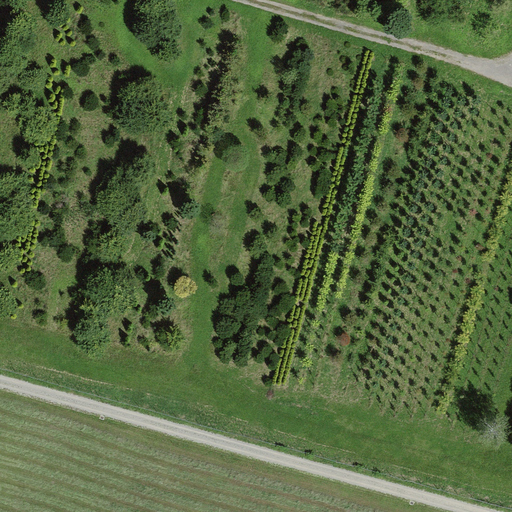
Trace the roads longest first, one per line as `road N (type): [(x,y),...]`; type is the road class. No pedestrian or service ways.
road 1 (track): [(0,379),(483,511)]
road 2 (track): [(247,0),(511,78)]
